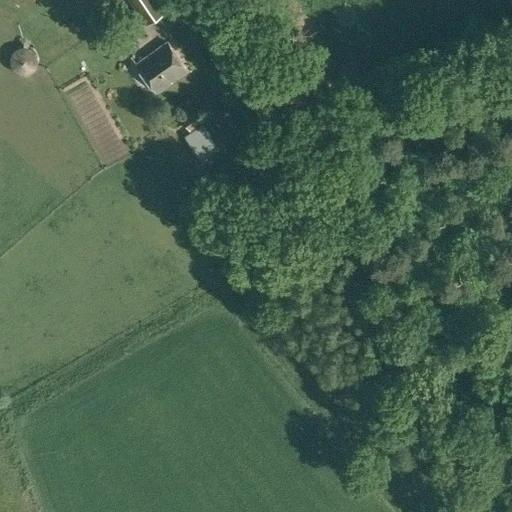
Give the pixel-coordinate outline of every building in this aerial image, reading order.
[(159,0),(130,0),(147,22),(166,10),(159,0)] [(127,35),(142,25),(130,8),(115,18),(127,35)] [(188,68),(167,40),(137,62),(157,90),(188,68)] [(206,101),(197,108),(183,118),(191,129),(204,119),(203,117),(213,111),(206,101)] [(202,122),(190,130),(185,134),(203,161),(221,148),(202,122)]
